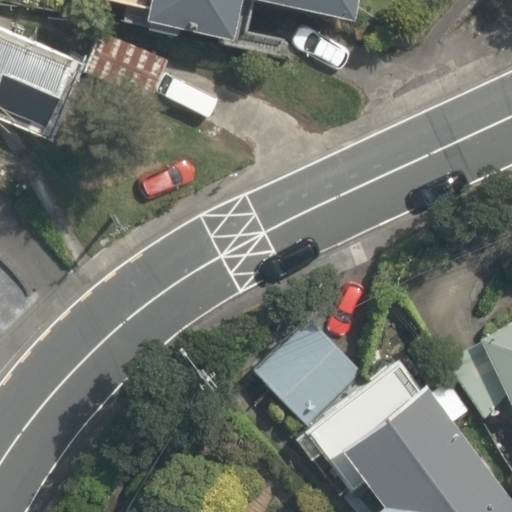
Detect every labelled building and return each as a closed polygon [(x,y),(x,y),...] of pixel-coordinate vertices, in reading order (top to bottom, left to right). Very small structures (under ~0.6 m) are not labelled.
[(350,0),(139,0),(135,19),(233,43),(243,0),(271,0),(346,18),(350,0)] [(0,105),(37,121),(62,62),(0,36),(0,105)] [(306,311),(246,363),(292,417),(353,365),(306,311)] [(511,317),(474,335),(511,415),(511,317)] [(415,386),(339,437),(378,496),(363,506),(367,511),(511,511),(511,499),(456,416),(466,409),(444,377),(420,393),(415,386)]
